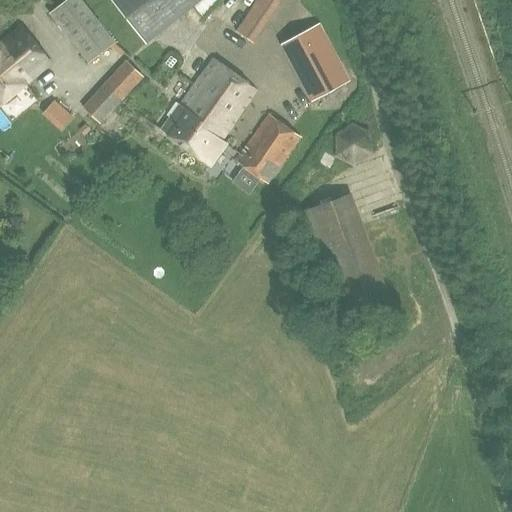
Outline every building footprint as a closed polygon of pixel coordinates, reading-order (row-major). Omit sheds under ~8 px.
[(81,0),(68,0),(51,14),(89,64),(115,43),(81,0)] [(112,0),(126,17),(135,29),(145,41),(146,42),(193,5),(199,0),(112,0)] [(256,0),(237,30),(256,44),(283,0),(256,0)] [(193,19),(210,34),(217,26),(200,11),(193,19)] [(313,101),(351,81),(321,23),(283,44),(313,101)] [(22,27),(0,45),(0,97),(4,103),(27,84),(27,83),(52,62),(22,27)] [(164,128),(211,162),(227,140),(223,138),(257,92),(215,61),(182,107),(180,106),(164,128)] [(88,111),(105,125),(145,76),(128,62),(88,111)] [(67,106),(74,95),(61,87),(54,99),(67,106)] [(269,113),(237,158),(271,185),(302,137),(269,113)] [(78,129),(84,136),(91,130),(85,124),(78,129)] [(369,152),(368,133),(352,126),(337,136),(339,153),(355,161),(369,152)] [(320,161),(303,184),(318,196),(335,173),(320,161)] [(391,298),(352,193),(301,210),(339,318),(391,298)] [(423,255),(403,263),(407,272),(427,265),(423,255)] [(447,311),(435,285),(414,295),(427,321),(447,311)]
